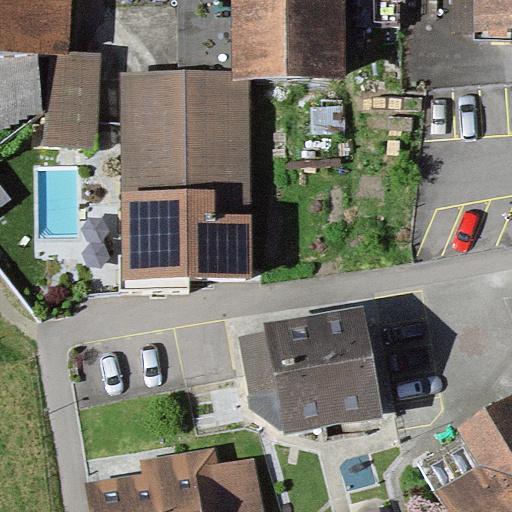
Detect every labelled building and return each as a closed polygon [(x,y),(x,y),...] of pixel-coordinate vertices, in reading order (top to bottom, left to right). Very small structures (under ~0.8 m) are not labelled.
[(0,0),(0,60),(75,60),(74,0),(0,0)] [(511,0),(243,0),(243,85),(357,85),(356,0),(483,0),(483,40),(511,40),(511,0)] [(189,14),(188,62),(235,63),(236,15),(189,14)] [(246,278),(243,85),(119,86),(122,280),(246,278)] [(395,424),(370,321),(278,343),(303,446),(395,424)] [(511,511),(511,412),(475,435),(493,465),(453,489),(467,511),(511,511)] [(420,452),(435,479),(477,457),(462,430),(420,452)] [(264,511),(254,450),(90,477),(95,511),(264,511)]
